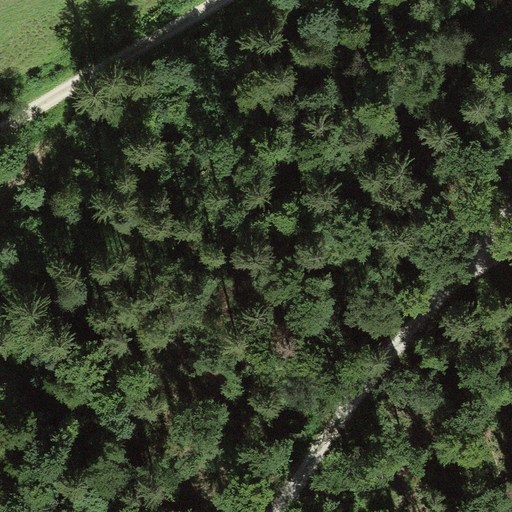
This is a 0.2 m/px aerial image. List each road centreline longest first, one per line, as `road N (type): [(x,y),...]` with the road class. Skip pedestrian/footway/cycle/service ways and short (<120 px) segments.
road 1 (track): [(511,210),(362,386),(276,511)]
road 2 (track): [(0,129),(58,84),(224,0)]
